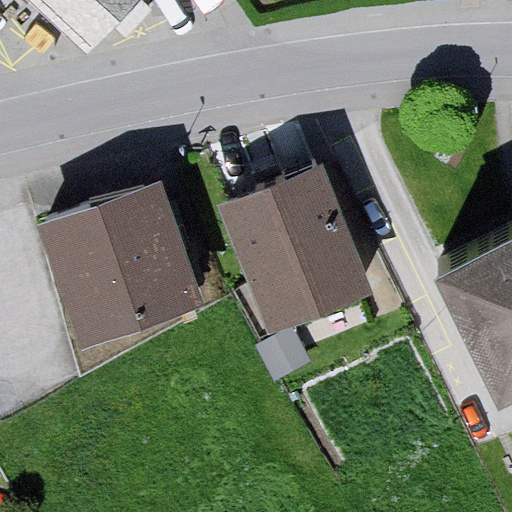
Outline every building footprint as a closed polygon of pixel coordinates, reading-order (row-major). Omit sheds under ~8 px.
[(33,0),(88,48),(132,0),(33,0)] [(322,155),(218,196),(267,326),(374,284),(322,155)] [(186,247),(160,173),(34,214),(77,340),(203,298),(186,247)] [(499,387),(511,380),(511,220),(434,259),(499,387)] [(292,324),(257,342),(274,377),(310,358),(292,324)]
